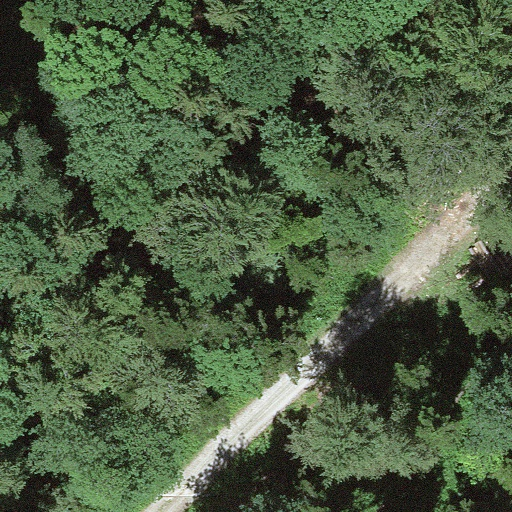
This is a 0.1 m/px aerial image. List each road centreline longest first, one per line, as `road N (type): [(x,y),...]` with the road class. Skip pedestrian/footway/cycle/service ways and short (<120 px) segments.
road 1 (track): [(419,0),(369,56),(0,386)]
road 2 (track): [(155,511),(215,446),(511,182)]
